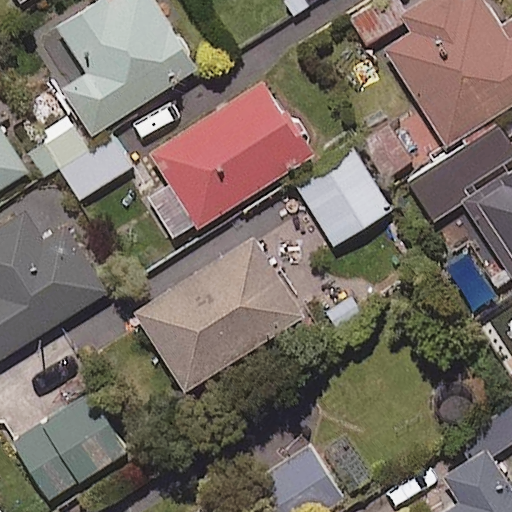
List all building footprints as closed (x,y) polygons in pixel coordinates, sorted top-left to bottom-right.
[(201,64),(160,0),(97,0),(62,22),(92,70),(66,86),(95,131),(201,64)] [(370,41),(408,16),(415,27),(388,45),(452,144),(511,104),(511,16),(503,22),(488,0),(425,0),(417,6),(412,0),(369,0),(351,12),(370,41)] [(316,150),(268,76),(154,150),(173,180),(151,194),(180,239),(316,150)] [(42,130),(48,139),(30,150),(45,175),(63,163),(83,195),(135,162),(115,131),(90,146),(69,113),(42,130)] [(0,186),(30,167),(0,119),(0,186)] [(416,156),(393,119),(366,136),(390,173),(416,156)] [(458,202),(479,189),(474,182),(511,156),(511,135),(502,121),(414,179),(438,215),(458,202)] [(394,205),(356,146),(301,181),(338,241),(394,205)] [(479,189),(458,202),(511,283),(511,282),(511,166),(482,187),(479,189)] [(0,356),(109,289),(76,235),(82,232),(53,185),(0,217),(0,356)] [(310,313),(257,231),(138,309),(191,391),(310,313)] [(130,446),(96,391),(18,439),(53,494),(130,446)] [(331,469),(311,441),(275,467),(296,495),(331,469)] [(511,511),(511,477),(491,445),(449,472),(465,498),(442,511),(511,511)]
